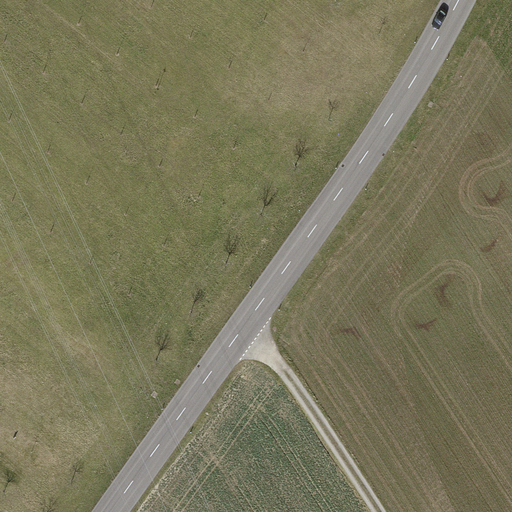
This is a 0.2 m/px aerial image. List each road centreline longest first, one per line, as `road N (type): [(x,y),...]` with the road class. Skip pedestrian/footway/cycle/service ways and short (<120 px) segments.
road 1 (tertiary): [(109,511),(361,159),(457,0)]
road 2 (track): [(249,318),(379,511)]
